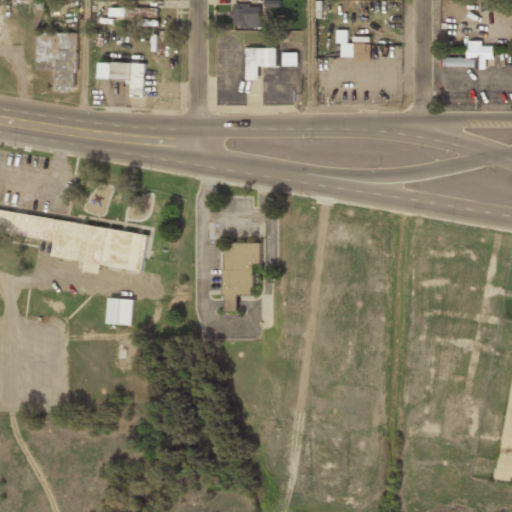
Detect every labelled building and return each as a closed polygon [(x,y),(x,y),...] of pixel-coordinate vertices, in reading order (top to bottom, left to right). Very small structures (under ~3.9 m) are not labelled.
[(261,28),(261,5),(233,5),(233,28),(261,28)] [(158,7),(110,7),(110,17),(158,17),(158,7)] [(78,33),(36,32),(36,70),(55,70),(55,90),(78,90),(78,33)] [(493,59),(494,43),(468,43),(468,58),(443,58),(443,68),(486,69),(486,59),(493,59)] [(370,59),(370,46),(355,46),(355,59),(370,59)] [(278,67),(278,48),(247,48),(247,80),(259,80),(259,67),(278,67)] [(283,66),(298,66),(298,53),(283,52),(283,66)] [(99,79),(132,80),(131,96),(145,97),(147,64),(100,61),(99,79)] [(149,234),(0,210),(0,233),(54,241),(51,257),(85,262),(84,271),(99,274),(100,266),(143,272),(149,234)] [(226,243),(225,312),(238,312),(238,296),(258,296),(259,244),(226,243)] [(108,325),(135,325),(135,299),(108,299),(108,325)]
